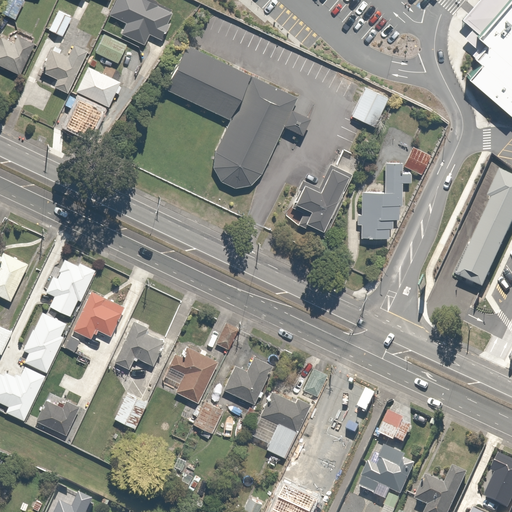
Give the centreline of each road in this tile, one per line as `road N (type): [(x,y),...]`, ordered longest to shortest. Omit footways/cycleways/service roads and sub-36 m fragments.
road 1 (secondary): [(511,425),(0,184)]
road 2 (secondary): [(0,147),(511,387)]
